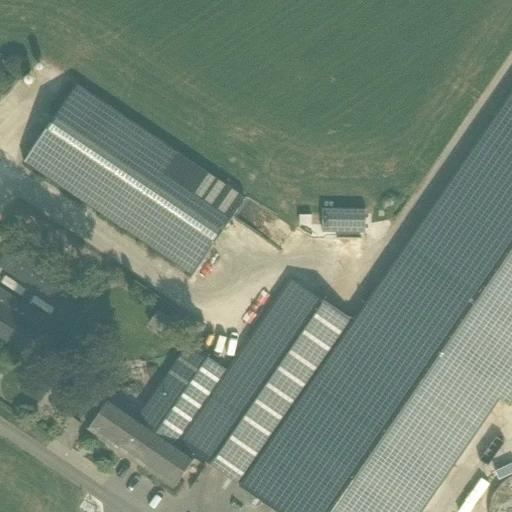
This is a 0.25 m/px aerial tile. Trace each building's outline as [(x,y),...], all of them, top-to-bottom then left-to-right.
[(192,277),(244,199),(76,86),(24,163),(192,277)] [(511,96),(356,324),(329,363),(243,488),(276,511),(417,511),(511,375),(511,96)] [(323,209),(323,233),(365,233),(365,209),(323,209)] [(83,290),(11,244),(0,262),(0,270),(68,313),(83,290)] [(175,446),(194,459),(240,491),(243,488),(329,363),(356,324),(290,278),(227,371),(189,345),(168,375),(206,401),(175,446)] [(0,341),(32,362),(56,325),(0,288),(0,341)] [(137,420),(108,400),(88,430),(173,489),(194,459),(175,446),(206,401),(168,375),(137,420)] [(496,511),(511,511),(511,474),(498,474),(496,511)]
